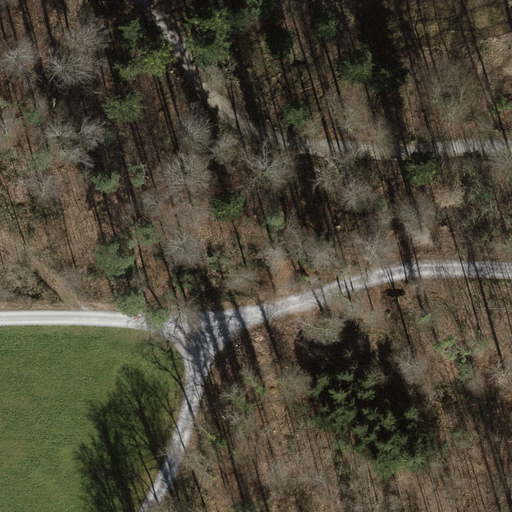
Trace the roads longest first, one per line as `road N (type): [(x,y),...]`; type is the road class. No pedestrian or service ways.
road 1 (track): [(511,148),(389,151),(280,141),(220,104),(138,0)]
road 2 (track): [(206,322),(299,305),(393,273),(511,272)]
road 3 (track): [(326,295),(376,344),(411,482),(446,511)]
road 4 (track): [(0,320),(206,322)]
road 5 (track): [(149,511),(180,448),(206,322)]
road 6 (track): [(90,320),(0,237)]
